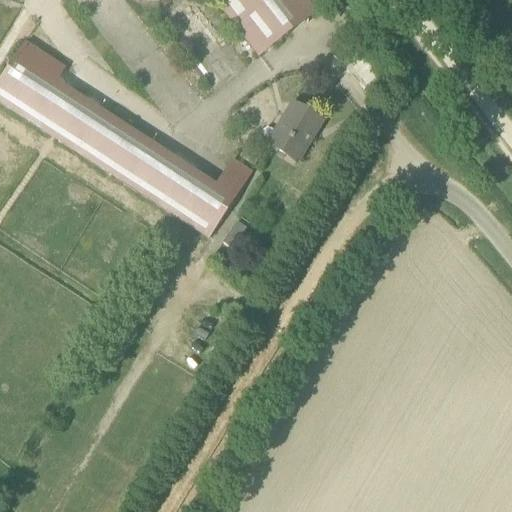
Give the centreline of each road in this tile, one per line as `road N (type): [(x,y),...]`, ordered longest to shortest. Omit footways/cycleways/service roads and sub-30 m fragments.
road 1 (unclassified): [(511,257),(471,208),(441,188),(390,189),(364,205),(171,511)]
road 2 (track): [(406,0),(511,135)]
